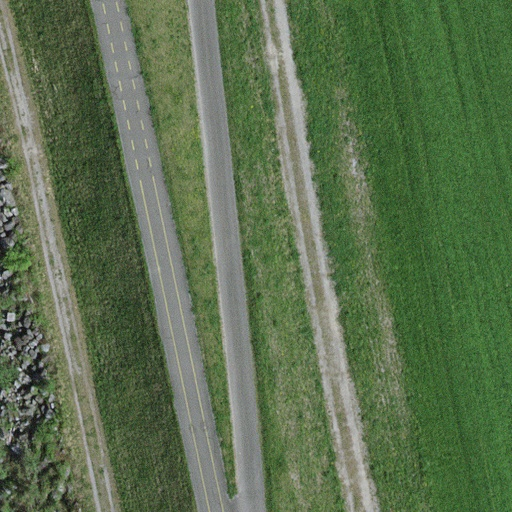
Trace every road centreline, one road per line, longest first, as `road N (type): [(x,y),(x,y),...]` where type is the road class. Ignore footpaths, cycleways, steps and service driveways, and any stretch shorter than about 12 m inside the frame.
road 1 (track): [(324,0),(429,511)]
road 2 (track): [(250,511),(199,0)]
road 3 (track): [(0,34),(102,511)]
